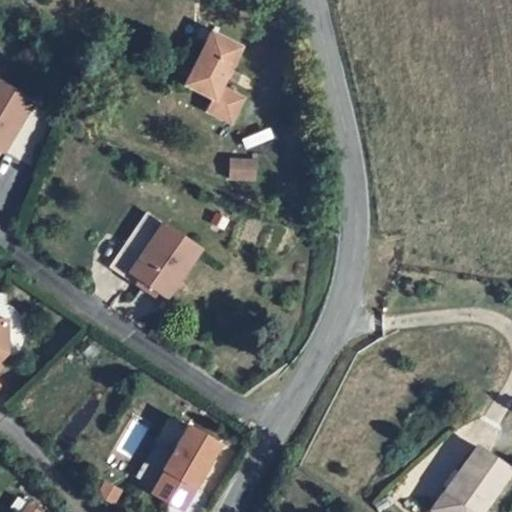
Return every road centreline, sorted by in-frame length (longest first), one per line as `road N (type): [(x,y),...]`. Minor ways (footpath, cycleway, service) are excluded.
road 1 (tertiary): [(315,0),(356,196),(353,250),(328,334),(229,511)]
road 2 (unknown): [(328,334),(468,325),(511,337)]
road 3 (unknown): [(92,511),(34,445),(0,430)]
